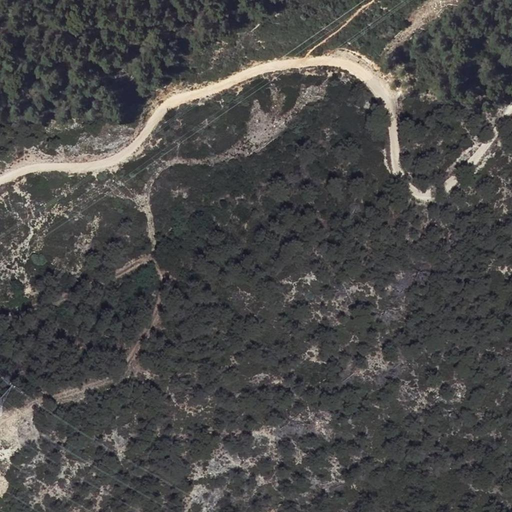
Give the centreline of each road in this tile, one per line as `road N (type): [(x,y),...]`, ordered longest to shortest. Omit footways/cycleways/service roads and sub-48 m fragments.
road 1 (track): [(0,184),(31,168),(97,166),(126,154),(179,96),(278,65),(332,61),(373,83),(388,106),(398,172),(420,195),(441,190),(511,110)]
road 2 (track): [(0,320),(79,280),(150,256),(163,259),(162,314),(118,380),(13,415)]
